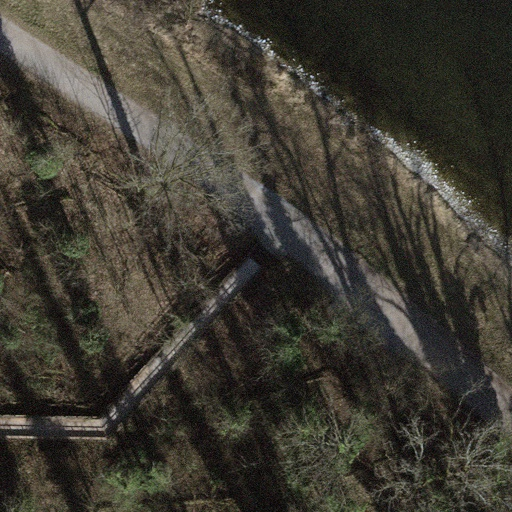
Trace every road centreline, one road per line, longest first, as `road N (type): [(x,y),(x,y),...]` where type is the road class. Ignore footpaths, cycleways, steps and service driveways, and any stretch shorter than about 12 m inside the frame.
road 1 (track): [(0,33),(286,230)]
road 2 (track): [(286,230),(511,419)]
